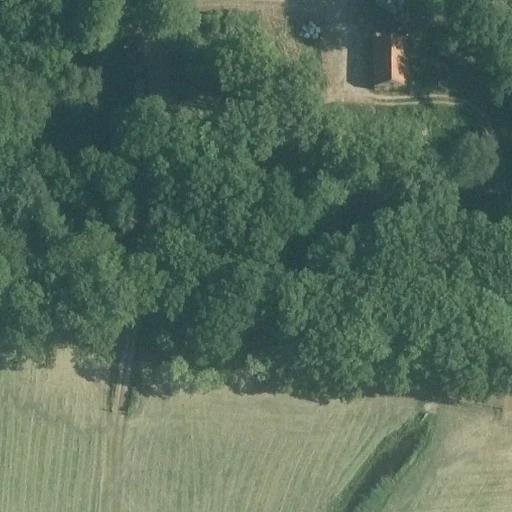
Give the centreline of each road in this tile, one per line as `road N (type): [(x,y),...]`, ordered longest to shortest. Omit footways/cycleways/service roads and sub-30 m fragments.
road 1 (track): [(511,334),(0,274)]
road 2 (track): [(145,28),(155,127),(129,289),(116,511)]
road 3 (track): [(318,108),(155,127)]
